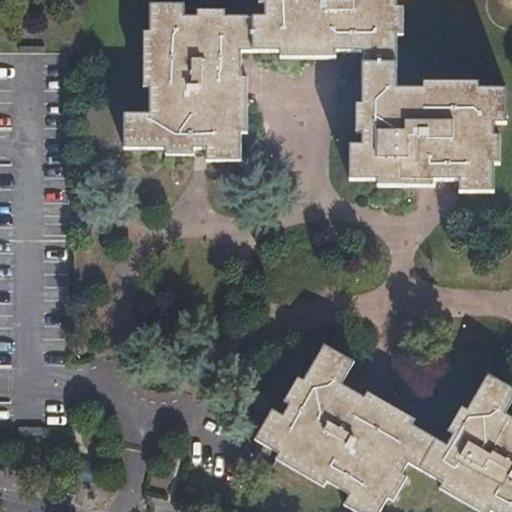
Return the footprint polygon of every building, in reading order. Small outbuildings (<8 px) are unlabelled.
[(247,134),(248,106),(241,106),(241,91),(234,91),(233,78),(241,78),(241,52),(283,51),(283,58),(309,58),(309,52),(326,52),(327,45),(337,45),(337,53),(364,52),(364,56),(363,106),(356,106),(356,133),(363,133),(363,147),(351,147),(350,181),(378,181),(377,187),(403,187),(403,181),(419,181),(419,173),(434,173),(434,181),(461,181),(461,192),(463,192),(494,192),(494,165),(501,165),(502,138),(494,138),(494,124),(507,124),(508,91),(481,91),(481,84),(424,84),(424,91),(396,90),(395,37),(403,36),(403,9),(397,9),(397,0),(259,0),(260,5),(267,5),(267,18),(225,18),(225,11),(199,11),(199,18),(186,19),(185,6),(152,6),(151,33),(145,33),(145,88),(152,88),(152,115),(126,115),(126,149),(168,149),(168,155),(194,156),(194,149),(208,149),(208,161),(240,161),(240,134),(247,134)] [(309,52),(309,58),(337,58),(337,53),(337,45),(327,45),(326,52),(309,52)] [(0,52),(0,427),(69,428),(70,53),(0,52)] [(241,106),(248,106),(247,78),(241,78),(233,78),(234,91),(241,91),(241,106)] [(434,187),(434,181),(434,173),(419,173),(419,181),(403,181),(403,187),(418,187),(434,187)] [(511,511),(511,418),(506,414),(511,402),(511,388),(489,375),(468,411),(463,407),(449,432),(455,436),(449,447),(412,427),(415,421),(390,406),(388,413),(373,404),(370,411),(360,405),(364,398),(341,385),(351,369),(354,364),(327,347),(305,382),(299,379),(285,402),(290,405),(284,417),(273,411),(255,440),(279,454),(276,460),(324,487),(328,482),(351,495),(345,506),(355,511),(378,511),(387,498),(393,501),(406,479),(400,474),(407,462),(444,483),(441,490),(479,511),(491,511),(492,511),(511,511)] [(367,392),(364,398),(360,405),(370,411),(373,404),(388,413),(390,406),(367,392)]
